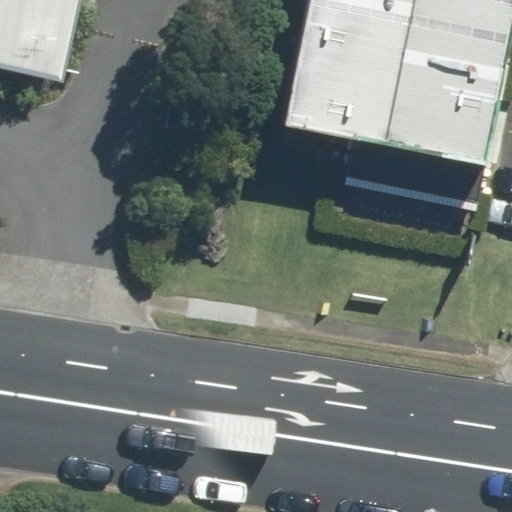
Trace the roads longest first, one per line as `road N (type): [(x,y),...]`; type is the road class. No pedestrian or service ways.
road 1 (primary): [(0,382),(511,457)]
road 2 (unknown): [(79,146),(107,0)]
